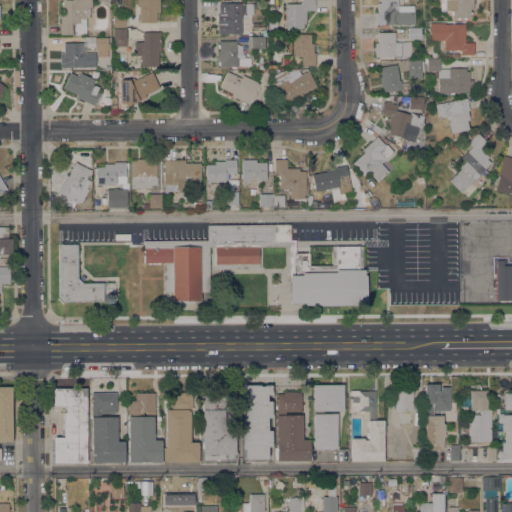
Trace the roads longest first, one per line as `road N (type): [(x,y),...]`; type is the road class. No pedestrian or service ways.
road 1 (residential): [(33,511),(32,0)]
road 2 (residential): [(342,119),(319,130),(0,130)]
road 3 (primary): [(438,342),(140,346)]
road 4 (residential): [(191,130),(190,0)]
road 5 (residential): [(511,120),(502,105),(503,0)]
